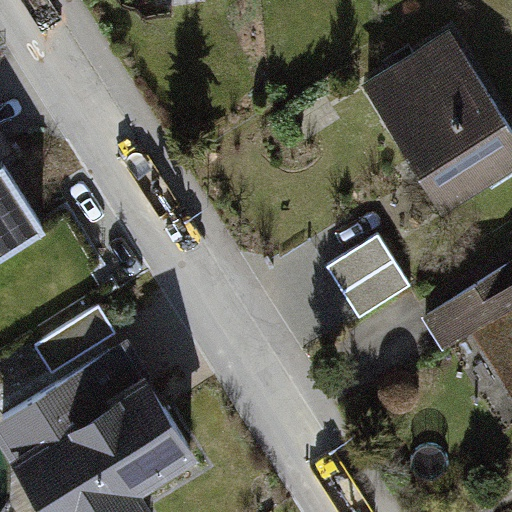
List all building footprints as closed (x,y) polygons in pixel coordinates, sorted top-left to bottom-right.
[(511,148),(447,48),(363,102),(438,219),(511,172),(511,148)] [(0,179),(0,260),(36,239),(0,179)] [(382,241),(326,277),(358,327),(414,291),(382,241)] [(511,319),(511,320),(511,277),(426,329),(444,360),(511,319)] [(125,332),(0,408),(0,450),(37,511),(142,511),(210,471),(125,332)]
